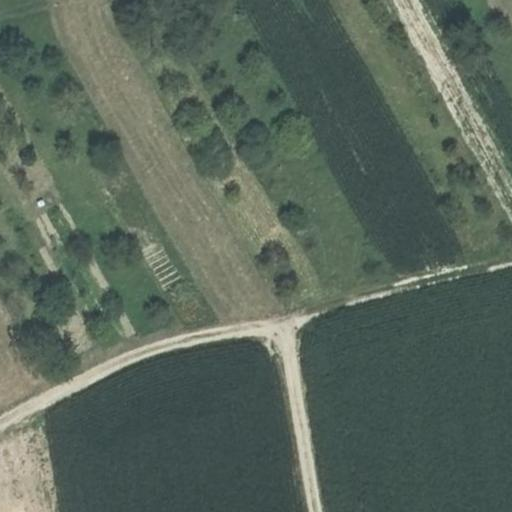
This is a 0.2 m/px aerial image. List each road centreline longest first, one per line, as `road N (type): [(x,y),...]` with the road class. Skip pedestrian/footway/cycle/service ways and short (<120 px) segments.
road 1 (track): [(0,423),(123,353),(205,327),(296,315),(511,261)]
road 2 (track): [(296,315),(328,511)]
